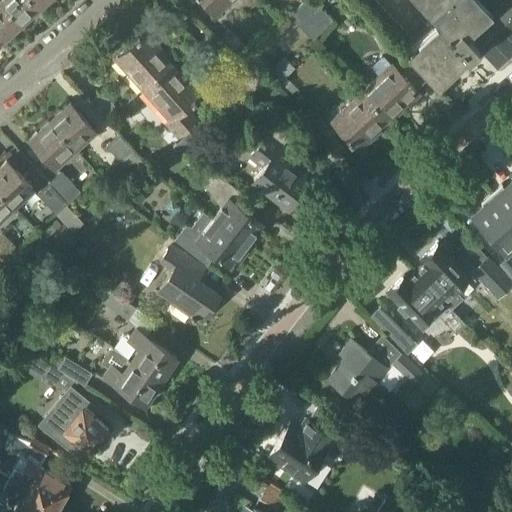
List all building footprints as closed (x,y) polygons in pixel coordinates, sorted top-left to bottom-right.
[(0,0),(21,23),(38,7),(31,0),(0,0)] [(0,0),(0,37),(2,40),(21,23),(0,0)] [(203,0),(216,14),(231,0),(203,0)] [(301,27),(320,7),(313,0),(305,0),(289,16),(301,27)] [(358,0),(400,44),(408,36),(375,0),(358,0)] [(511,0),(419,0),(431,12),(435,8),(445,19),(438,25),(437,23),(407,51),(436,83),(465,57),(467,58),(478,47),(497,68),(511,54),(511,0)] [(320,7),(301,27),(314,40),(334,20),(320,7)] [(217,40),(237,59),(248,48),(228,29),(217,40)] [(144,90),(171,65),(160,53),(163,50),(162,48),(161,49),(147,33),(147,32),(146,31),(116,59),(144,90)] [(283,56),(270,71),(280,81),(294,66),(284,57),(283,56)] [(418,96),(420,94),(385,56),(382,56),(373,64),(373,66),(381,75),(362,92),(387,120),(399,108),(402,111),(403,110),(403,109),(418,95),(418,96)] [(171,65),(144,90),(171,120),(166,124),(178,137),(197,119),(196,118),(186,107),(201,93),(186,76),(185,75),(182,77),(171,65)] [(108,122),(120,111),(101,90),(89,101),(108,122)] [(375,131),(387,120),(362,92),(331,120),(359,150),(361,149),(361,148),(375,135),(375,136),(377,134),(375,131)] [(49,119),(75,147),(95,129),(69,101),(49,119)] [(55,165),(75,147),(49,119),(29,137),(55,165)] [(288,205),(307,180),(284,162),(292,151),(282,144),(291,133),(276,119),(267,131),(268,133),(252,154),(264,164),(254,178),(288,205)] [(118,134),(106,145),(124,166),(142,160),(118,134)] [(0,165),(0,191),(14,205),(33,186),(7,159),(0,165)] [(251,246),(261,234),(258,229),(263,223),(239,205),(247,195),(219,173),(212,168),(203,181),(221,205),(212,217),(251,246)] [(48,181),(66,201),(79,190),(60,170),(48,181)] [(501,184),(491,193),(511,216),(511,178),(503,186),(501,184)] [(54,212),(66,201),(48,181),(36,192),(54,212)] [(0,217),(14,205),(0,191),(0,217)] [(483,204),(473,213),(505,250),(511,244),(511,216),(491,193),(481,202),(483,204)] [(199,208),(174,239),(199,258),(207,246),(231,264),(235,259),(241,260),(251,246),(212,217),(211,217),(199,208)] [(61,247),(74,235),(64,225),(51,237),(61,247)] [(0,232),(0,254),(7,262),(19,251),(1,231),(0,232)] [(469,237),(458,248),(475,266),(472,270),(498,297),(511,282),(511,280),(487,255),(469,237)] [(417,271),(448,304),(451,307),(461,298),(453,289),(469,274),(439,241),(421,258),(425,262),(417,271)] [(201,320),(219,294),(190,274),(198,263),(172,245),(161,260),(173,268),(160,288),(169,294),(167,297),(192,313),(190,315),(196,318),(196,316),(201,320)] [(511,275),(511,254),(511,253),(500,262),(511,275)] [(422,329),(448,304),(417,271),(408,279),(404,274),(386,291),(422,329)] [(110,289),(102,301),(128,319),(136,307),(110,289)] [(177,355),(137,327),(131,334),(128,332),(123,334),(115,346),(121,351),(120,351),(161,379),(177,355)] [(402,352),(382,333),(366,350),(351,338),(340,352),(345,356),(329,377),(368,408),(385,386),(377,380),(387,366),(394,361),(402,352)] [(112,346),(101,362),(107,366),(103,373),(145,402),(161,379),(112,346)] [(55,351),(48,361),(50,362),(78,380),(85,384),(92,372),(65,355),(64,357),(55,351)] [(430,395),(439,384),(422,369),(403,351),(402,352),(394,361),(412,379),(430,395)] [(72,390),(78,380),(50,362),(42,374),(68,391),(70,392),(71,390),(72,390)] [(455,398),(441,386),(433,394),(447,407),(455,398)] [(77,438),(90,449),(108,427),(93,415),(98,408),(87,399),(85,401),(72,390),(71,390),(70,392),(68,391),(43,422),(71,446),(77,438)] [(457,414),(462,409),(457,404),(452,410),(457,414)] [(334,434),(306,416),(299,426),(290,420),(290,421),(294,424),(289,432),(284,429),(267,455),(304,479),(334,434)] [(335,436),(350,446),(359,432),(344,422),(335,436)] [(30,439),(10,432),(4,446),(20,455),(8,475),(26,486),(26,488),(37,494),(39,490),(53,498),(51,500),(58,504),(71,482),(39,465),(43,457),(49,447),(32,437),(30,439)] [(37,494),(26,488),(26,486),(8,475),(3,485),(20,494),(13,507),(14,508),(11,511),(53,511),(58,504),(51,500),(53,498),(39,490),(37,494)] [(259,498),(276,508),(285,493),(267,484),(259,498)]
